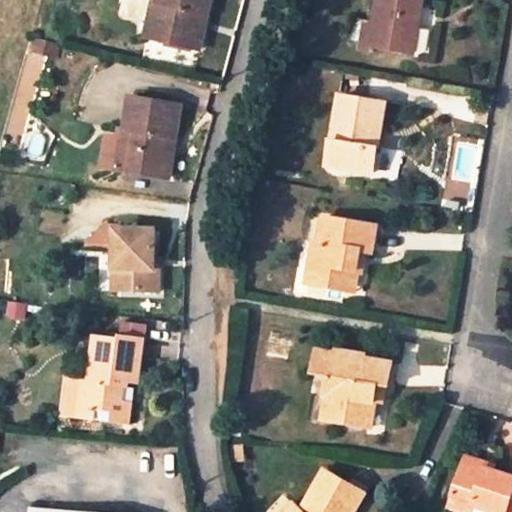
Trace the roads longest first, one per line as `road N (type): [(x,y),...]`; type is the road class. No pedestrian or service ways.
road 1 (residential): [(214,511),(197,442),(201,228),(259,0)]
road 2 (residential): [(511,146),(471,377)]
